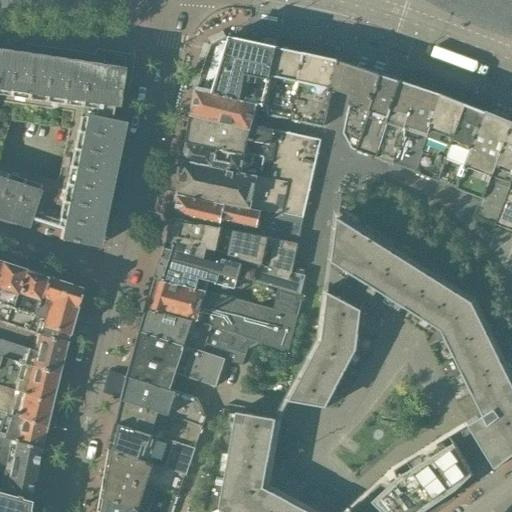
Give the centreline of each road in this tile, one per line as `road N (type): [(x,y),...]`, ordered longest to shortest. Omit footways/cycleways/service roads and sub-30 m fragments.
road 1 (tertiary): [(181,0),(117,274)]
road 2 (tertiary): [(117,274),(61,511)]
road 3 (residential): [(511,59),(329,0)]
road 4 (residential): [(0,236),(117,274)]
